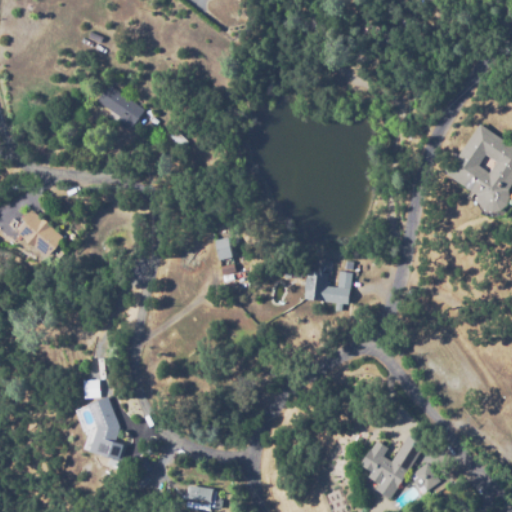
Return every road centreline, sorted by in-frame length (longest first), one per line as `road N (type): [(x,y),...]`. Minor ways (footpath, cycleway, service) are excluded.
road 1 (residential): [(258,511),(245,480),(249,449),(286,398),(360,339),(382,309),(438,125),(511,30)]
road 2 (residential): [(246,457),(180,438),(143,399),(135,347),(154,239),(140,200),(100,178),(23,159),(0,121)]
road 3 (residential): [(367,330),(498,497)]
